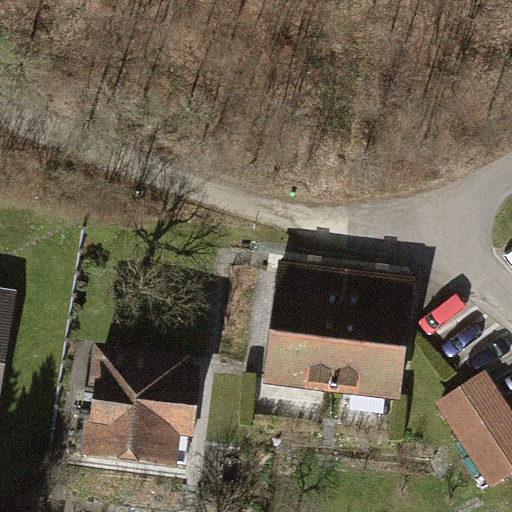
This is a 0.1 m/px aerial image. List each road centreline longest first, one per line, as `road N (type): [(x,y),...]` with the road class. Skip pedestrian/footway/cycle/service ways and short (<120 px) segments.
road 1 (track): [(404,240),(248,210),(0,109)]
road 2 (track): [(404,240),(511,176)]
